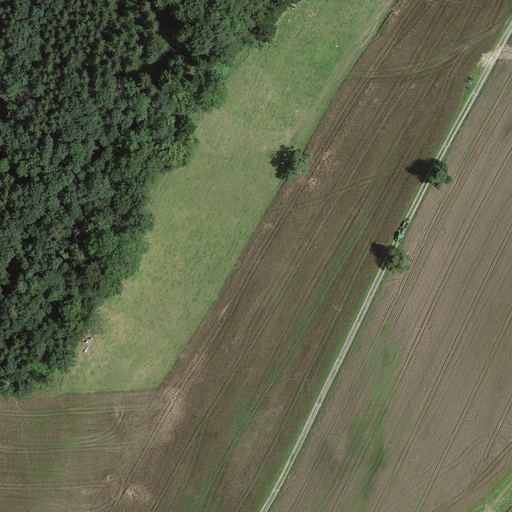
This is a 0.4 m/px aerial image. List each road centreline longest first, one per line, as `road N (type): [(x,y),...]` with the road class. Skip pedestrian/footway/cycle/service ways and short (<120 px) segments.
road 1 (track): [(263,511),(511,25)]
road 2 (track): [(0,147),(92,147),(135,117),(169,65),(184,0)]
